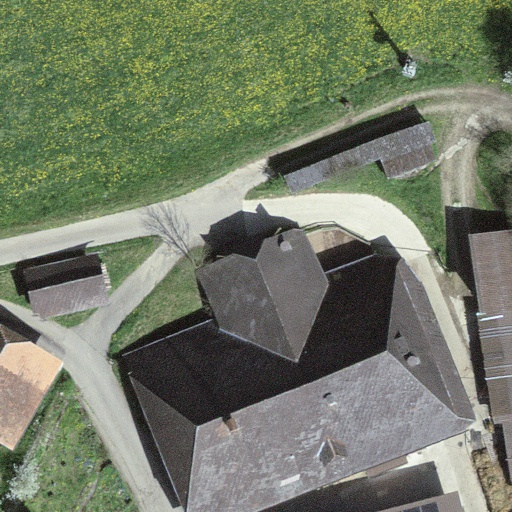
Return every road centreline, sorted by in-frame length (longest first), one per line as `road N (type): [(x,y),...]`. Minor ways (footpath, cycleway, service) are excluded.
road 1 (track): [(88,375),(96,337),(140,277),(217,185),(266,153),(382,111),(465,104),(511,110)]
road 2 (track): [(238,210),(330,202),(368,213),(415,252),(455,315)]
road 3 (track): [(0,311),(64,346),(88,375),(162,511)]
road 4 (unclassified): [(0,250),(238,210)]
